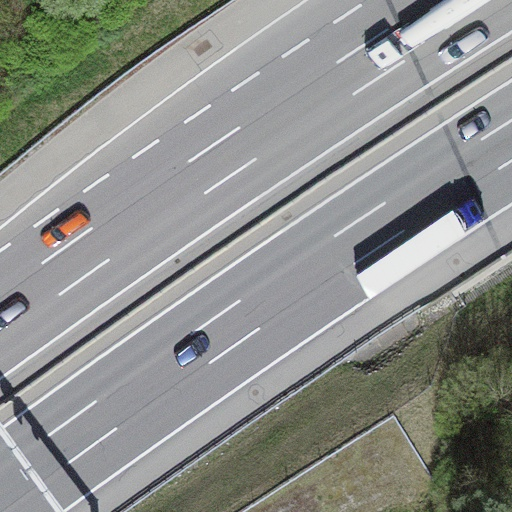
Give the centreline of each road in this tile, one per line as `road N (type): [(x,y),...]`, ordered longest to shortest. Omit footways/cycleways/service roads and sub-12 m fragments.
road 1 (motorway): [(0,493),(255,310),(511,141)]
road 2 (motorway): [(466,0),(0,316)]
